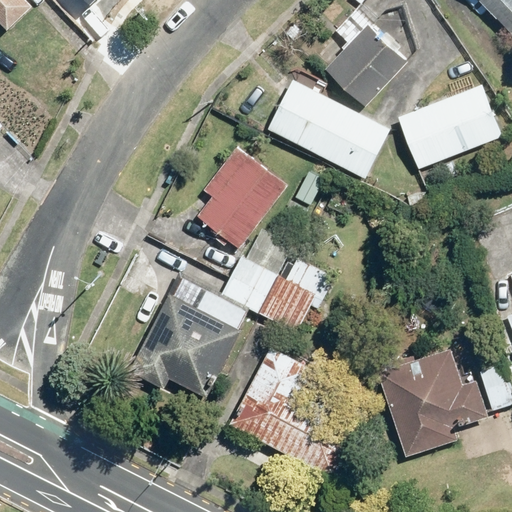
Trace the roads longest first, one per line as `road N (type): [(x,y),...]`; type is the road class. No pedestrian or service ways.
road 1 (residential): [(226,0),(135,101),(53,253)]
road 2 (residential): [(53,253),(51,444)]
road 3 (secondary): [(51,444),(161,500)]
